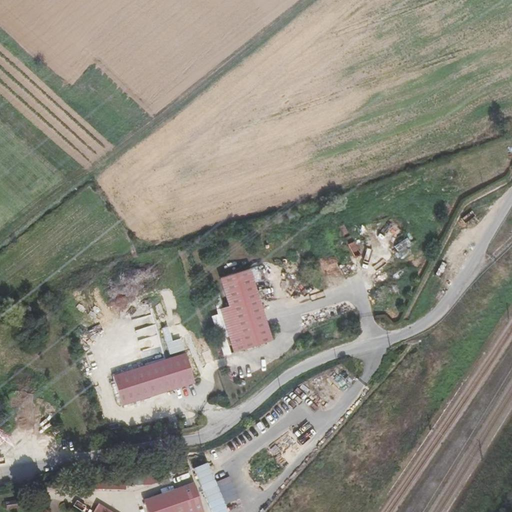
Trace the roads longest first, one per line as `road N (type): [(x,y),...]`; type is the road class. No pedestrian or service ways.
road 1 (unclassified): [(511,197),(448,302),(416,328),(295,370),(199,438),(0,473)]
road 2 (track): [(309,0),(0,240)]
road 3 (unknown): [(377,343),(353,300),(298,317),(279,345),(242,365)]
